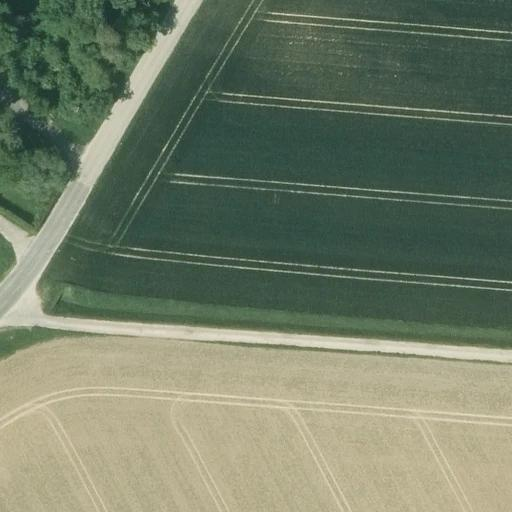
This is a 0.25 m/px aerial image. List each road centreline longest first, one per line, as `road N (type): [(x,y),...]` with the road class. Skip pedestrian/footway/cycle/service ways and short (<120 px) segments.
road 1 (track): [(4,301),(36,320),(511,364)]
road 2 (tertiary): [(188,0),(0,305)]
